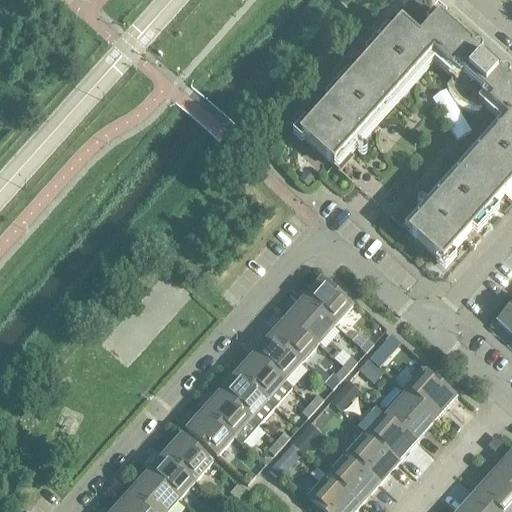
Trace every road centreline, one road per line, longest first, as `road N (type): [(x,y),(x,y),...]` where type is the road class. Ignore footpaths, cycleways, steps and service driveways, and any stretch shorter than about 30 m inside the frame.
road 1 (residential): [(66,511),(304,244),(333,246),(429,328)]
road 2 (residential): [(410,511),(511,405)]
road 3 (residential): [(429,328),(511,230)]
